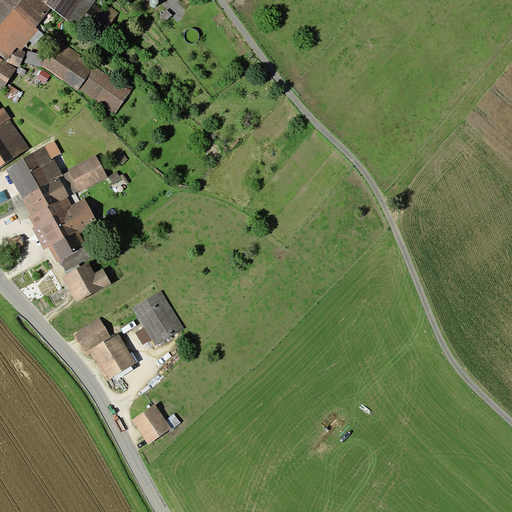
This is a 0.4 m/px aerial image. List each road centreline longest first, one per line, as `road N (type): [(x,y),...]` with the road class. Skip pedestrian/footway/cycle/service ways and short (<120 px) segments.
road 1 (residential): [(511,421),(453,360),(356,158),(306,111),(222,0)]
road 2 (tertiary): [(163,511),(89,378),(0,278)]
